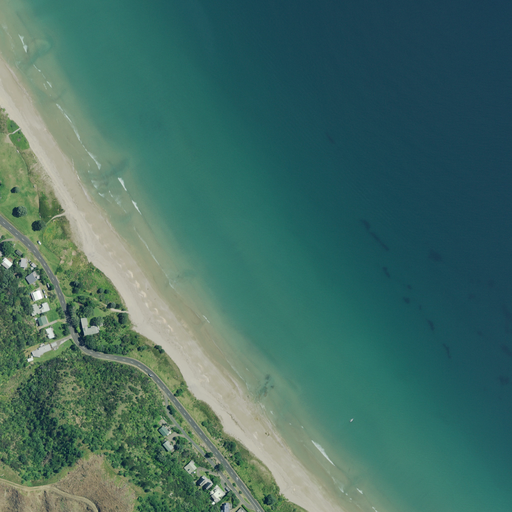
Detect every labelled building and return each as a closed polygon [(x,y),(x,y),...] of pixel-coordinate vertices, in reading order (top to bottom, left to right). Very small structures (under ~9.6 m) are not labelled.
[(12,264),(5,258),(0,263),(8,269),(12,264)] [(19,267),(20,267),(26,268),(26,264),(27,264),(28,260),(21,259),(21,262),(20,262),(19,267)] [(38,275),(36,271),(25,278),(30,285),(36,280),(34,278),(38,275)] [(30,298),(32,297),(34,301),(44,298),(41,290),(31,293),(31,294),(29,295),(30,298)] [(40,311),(41,313),(50,310),(47,302),(43,304),(38,305),(40,309),(39,309),(40,311)] [(47,324),(45,316),(37,318),(40,326),(47,324)] [(93,327),(92,327),(92,328),(88,329),(87,325),(88,325),(86,318),(80,319),(82,326),(84,336),(99,333),(98,330),(100,330),(99,327),(98,328),(98,327),(95,324),(93,324),(93,327)] [(56,337),(52,326),(45,328),(49,339),(56,337)] [(53,349),(50,344),(38,349),(39,350),(32,352),(34,358),(43,354),(43,353),(53,349)] [(169,433),(163,426),(158,430),(164,437),(169,433)] [(173,448),(167,441),(162,445),(168,452),(173,448)] [(192,460),(190,462),(184,468),(190,474),(196,468),(193,465),(195,463),(192,460)] [(204,475),(197,483),(207,492),(214,484),(204,475)] [(220,500),(221,501),(223,499),(222,498),(225,495),(218,486),(212,490),(208,494),(214,501),(216,503),(220,500)] [(231,509),(231,503),(220,503),(220,511),(229,511),(229,509),(231,509)]
